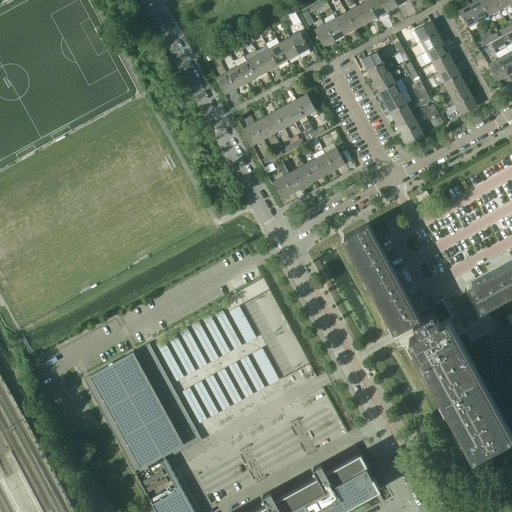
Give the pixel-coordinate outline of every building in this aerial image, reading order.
[(380,0),(368,0),(367,1),(376,17),(387,11),(380,0)] [(394,0),(380,0),(387,11),(397,5),(394,0)] [(480,0),(477,0),(470,5),(479,21),(489,15),(480,0)] [(494,0),(480,0),(489,15),(500,9),(494,0)] [(507,0),(494,0),(500,9),(510,4),(507,0)] [(324,6),(322,1),(315,5),(318,9),(324,6)] [(376,17),(367,1),(357,6),(366,23),(376,17)] [(315,5),(309,9),(311,13),(318,9),(315,5)] [(459,11),(468,27),(479,21),(470,5),(459,11)] [(357,6),(346,12),(355,28),(366,23),(357,6)] [(346,12),(336,18),(345,34),(355,28),(346,12)] [(336,18),(325,23),(334,40),(345,34),(336,18)] [(431,21),(415,30),(421,41),(438,32),(431,21)] [(325,23),(315,29),(323,46),(334,40),(325,23)] [(301,31),(290,37),(299,54),(310,48),(301,31)] [(438,32),(421,41),(427,52),(443,43),(438,32)] [(249,46),(247,42),(249,41),(247,37),(238,42),(240,46),(242,49),(249,46)] [(290,37),(280,43),(289,59),(299,54),(290,37)] [(280,43),(269,49),(278,65),(289,59),(280,43)] [(443,43),(427,52),(433,62),(449,53),(443,43)] [(269,49),(258,55),(267,71),(278,65),(269,49)] [(221,60),(228,57),(223,50),(217,53),(221,60)] [(378,50),(362,59),(368,70),(384,61),(378,50)] [(511,56),(510,52),(499,58),(508,74),(511,72),(511,56)] [(449,53),(433,62),(438,73),(455,64),(449,53)] [(258,55),(248,60),(257,76),(267,71),(258,55)] [(499,58),(488,64),(497,80),(508,74),(499,58)] [(248,60),(237,66),(246,82),(257,76),(248,60)] [(384,61),(368,70),(373,80),(390,72),(384,61)] [(455,64),(438,73),(444,83),(460,74),(455,64)] [(237,66),(227,72),(236,88),(246,82),(237,66)] [(227,72),(216,78),(225,94),(236,88),(227,72)] [(390,72),(373,80),(379,91),(395,82),(390,72)] [(460,74),(444,83),(450,94),(466,85),(460,74)] [(395,82),(379,91),(385,101),(401,93),(395,82)] [(466,85),(450,94),(455,104),(472,95),(466,85)] [(307,93),(297,99),(306,116),(316,110),(307,93)] [(401,93),(385,101),(390,112),(407,103),(401,93)] [(472,95),(455,104),(461,115),(478,106),(472,95)] [(297,99),(286,105),(295,122),(306,116),(297,99)] [(407,103),(390,112),(396,123),(413,114),(407,103)] [(286,105),(275,111),(284,127),(295,122),(286,105)] [(275,111),(265,117),(274,133),(284,127),(275,111)] [(413,114),(396,123),(402,133),(418,124),(413,114)] [(265,117),(254,122),(263,139),(274,133),(265,117)] [(254,122),(244,128),(253,145),(263,139),(254,122)] [(418,124),(402,133),(408,144),(424,135),(418,124)] [(275,147),(280,144),(276,137),(271,139),(275,147)] [(336,147),(326,153),(335,169),(345,163),(336,147)] [(326,153),(315,159),(324,175),(335,169),(326,153)] [(315,159),(305,164),(314,181),(324,175),(315,159)] [(305,164),(294,170),(303,186),(314,181),(305,164)] [(294,170),(283,176),(292,192),(303,186),(294,170)] [(283,176),(273,182),(282,198),(292,192),(283,176)] [(420,194),(416,196),(419,201),(429,195),(426,191),(423,193),(420,194)] [(366,224),(344,236),(390,319),(396,331),(414,321),(420,332),(409,338),(455,422),(457,425),(474,457),(488,449),(494,446),(511,437),(448,321),(446,317),(450,315),(442,300),(436,303),(434,299),(428,302),(430,307),(415,315),(366,224)] [(511,263),(468,287),(480,309),(511,290),(511,263)] [(247,341),(257,336),(240,306),(231,311),(247,341)] [(134,351),(84,378),(110,425),(134,471),(146,464),(160,457),(164,465),(176,486),(150,500),(156,511),(336,511),(374,492),(381,488),(374,476),(373,476),(367,465),(368,464),(361,452),(355,456),(327,471),(322,462),(313,467),(318,476),(277,499),(272,490),(263,495),(268,504),(252,511),(195,511),(166,459),(167,458),(190,445),(190,446),(203,440),(149,342),(137,349),(138,350),(134,352),(134,351)] [(270,384),(280,379),(263,347),(253,352),(270,384)] [(245,397),(265,387),(249,355),(239,360),(230,365),(245,397)] [(227,367),(219,371),(234,403),(242,400),(227,367)]
